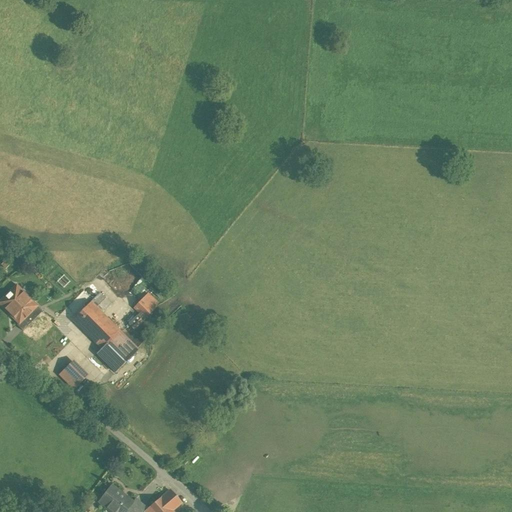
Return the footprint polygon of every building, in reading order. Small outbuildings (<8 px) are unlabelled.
[(16,286),(0,301),(0,304),(19,324),(25,317),(31,323),(42,312),(16,286)] [(100,293),(73,320),(102,349),(97,355),(115,373),(137,350),(101,314),(111,304),(100,293)] [(147,294),(134,308),(140,313),(128,325),(134,330),(158,305),(147,294)] [(66,336),(42,312),(31,323),(27,326),(37,336),(34,339),(48,354),(66,336)] [(84,380),(69,365),(59,375),(74,390),(84,380)] [(110,486),(98,502),(111,511),(144,511),(149,509),(135,498),(132,502),(110,486)] [(160,499),(172,511),(181,504),(170,491),(160,499)] [(171,511),(172,511),(160,499),(149,509),(144,511),(171,511)]
